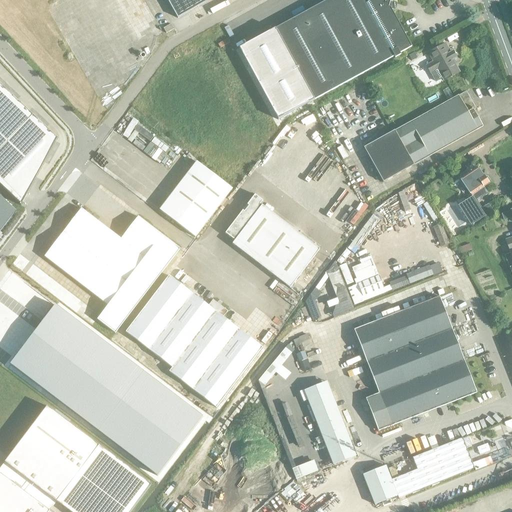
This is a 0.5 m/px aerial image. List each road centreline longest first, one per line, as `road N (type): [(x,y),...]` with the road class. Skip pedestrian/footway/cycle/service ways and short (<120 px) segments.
road 1 (unclassified): [(248,0),(167,45),(89,144)]
road 2 (unclassified): [(187,246),(75,158)]
road 3 (unclassified): [(89,144),(0,44)]
road 4 (unclassified): [(0,256),(75,158)]
